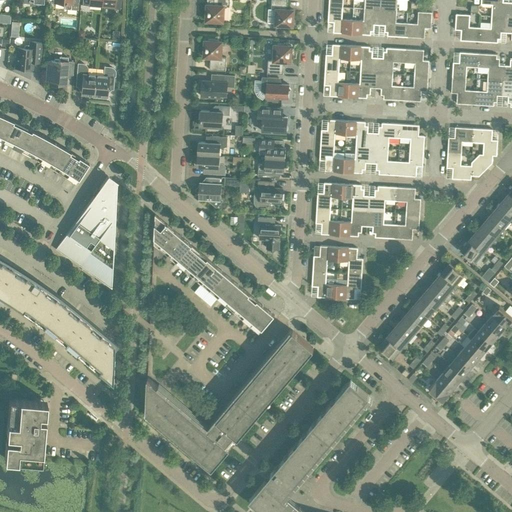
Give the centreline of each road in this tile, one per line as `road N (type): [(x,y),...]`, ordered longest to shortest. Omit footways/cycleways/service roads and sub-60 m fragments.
road 1 (residential): [(204,494),(224,494),(350,346)]
road 2 (residential): [(169,195),(176,186),(186,0)]
road 3 (residential): [(352,506),(314,494),(401,390)]
road 4 (residential): [(140,169),(151,0)]
road 5 (residential): [(296,305),(169,195)]
road 6 (residential): [(140,169),(0,89)]
road 7 (unclassified): [(126,428),(0,335)]
road 8 (residential): [(307,104),(442,112)]
road 9 (residential): [(434,247),(299,243)]
road 10 (residential): [(437,184),(303,177)]
road 11 (residential): [(445,44),(312,35)]
road 12 (residential): [(350,346),(434,247)]
road 13 (residential): [(352,506),(428,413)]
